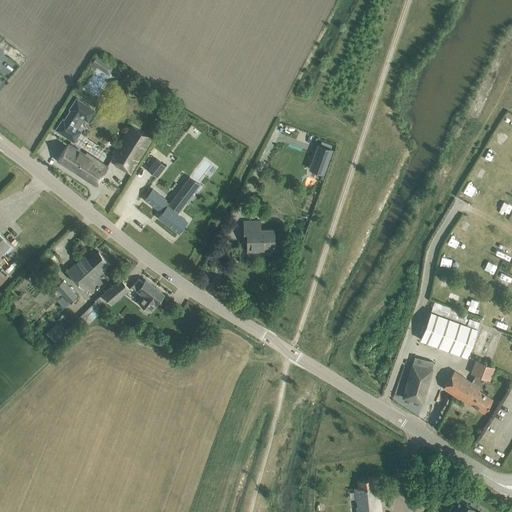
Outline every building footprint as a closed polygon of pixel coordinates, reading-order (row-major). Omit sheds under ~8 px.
[(102,57),(97,54),(91,63),(89,67),(94,70),(96,67),(102,57)] [(56,129),(74,141),(80,130),(73,125),(80,115),(87,120),(94,110),(76,98),(70,108),(71,109),(64,120),(63,119),(56,129)] [(129,172),(151,138),(132,125),(112,155),(118,159),(115,163),(129,172)] [(86,154),(68,142),(57,159),(97,185),(109,166),(87,152),(86,154)] [(318,145),(311,166),(316,168),(315,170),(323,173),(331,149),(318,145)] [(155,159),(147,170),(156,177),(165,166),(155,159)] [(151,189),(144,198),(159,209),(159,208),(163,211),(158,216),(179,232),(188,221),(177,212),(189,196),(179,188),(168,203),(165,201),(165,200),(151,189)] [(244,239),(247,239),(247,251),(258,251),(258,248),(270,248),(270,240),(274,240),(274,229),(260,229),(260,223),(244,223),(244,239)] [(0,233),(0,254),(5,249),(8,252),(14,246),(0,233)] [(84,255),(67,271),(83,289),(110,264),(99,251),(89,260),(84,255)] [(102,293),(112,304),(130,288),(120,278),(102,293)] [(135,283),(132,286),(137,290),(136,291),(141,295),(137,301),(150,311),(157,303),(164,294),(145,280),(143,282),(139,278),(135,283)] [(70,303),(77,296),(63,280),(55,287),(70,303)] [(94,300),(101,308),(106,304),(99,296),(94,300)] [(80,315),(88,323),(102,310),(94,302),(80,315)] [(477,328),(430,311),(420,339),(467,356),(477,328)] [(78,317),(67,329),(71,333),(82,322),(78,317)] [(476,375),(486,378),(490,380),(494,366),(476,360),(471,373),(476,375)] [(432,369),(412,364),(403,397),(423,402),(432,369)] [(480,387),(486,378),(476,375),(471,382),(454,370),(443,387),(469,404),(470,403),(484,412),(493,398),(479,389),(480,388),(480,387)] [(374,477),(357,479),(358,486),(354,487),(357,511),(381,511),(378,495),(377,495),(374,477)] [(471,511),(474,508),(460,499),(451,511),(471,511)]
